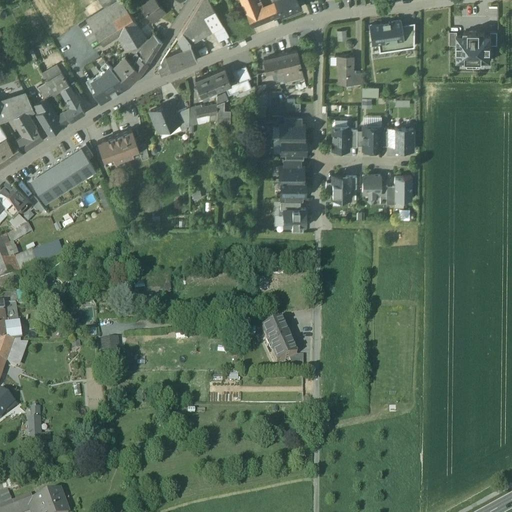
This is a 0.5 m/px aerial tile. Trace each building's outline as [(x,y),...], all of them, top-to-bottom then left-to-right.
[(116,0),(104,8),(86,19),(94,31),(127,8),(121,0),(120,0),(116,0)] [(156,0),(141,0),(139,2),(153,20),(165,11),(156,0)] [(209,0),(201,0),(182,31),(191,42),(212,30),(223,24),(209,0)] [(241,0),(252,25),(268,18),(263,5),(260,0),(241,0)] [(275,0),(263,5),(268,18),(280,13),(275,0)] [(274,0),(275,0),(280,13),(280,14),(301,6),(298,0),(274,0)] [(127,8),(94,31),(102,43),(116,33),(136,21),(127,8)] [(401,20),(388,22),(388,21),(369,24),(369,31),(370,31),(371,43),(386,41),(387,50),(404,47),(401,24),(401,20)] [(136,21),(116,33),(127,47),(136,43),(146,37),(136,21)] [(414,22),(401,24),(404,47),(414,46),(414,22)] [(223,24),(212,30),(219,41),(229,35),(223,24)] [(337,31),(338,40),(347,40),(346,30),(337,31)] [(191,42),(182,31),(177,38),(184,48),(191,46),(189,43),(191,42)] [(464,34),(457,34),(457,44),(457,60),(491,60),(491,45),(491,35),(485,35),(485,32),(464,31),(464,34)] [(149,40),(140,48),(137,50),(142,55),(141,57),(148,62),(162,40),(154,33),(149,40)] [(136,43),(127,47),(132,54),(137,50),(140,48),(136,43)] [(178,50),(184,64),(196,59),(191,46),(184,48),(178,50)] [(142,55),(137,50),(132,54),(139,60),(145,66),(148,62),(141,57),(142,55)] [(178,50),(165,56),(171,70),(184,64),(178,50)] [(297,50),(279,54),(282,68),(284,77),(302,73),(297,50)] [(279,54),(263,58),(267,72),(276,69),(282,68),(279,54)] [(135,65),(125,55),(113,68),(129,84),(141,72),(145,66),(139,60),(135,65)] [(353,55),(337,55),(337,65),(338,65),(338,83),(361,84),(361,72),(355,71),(355,74),(353,74),(353,55)] [(165,56),(161,63),(162,65),(158,68),(161,74),(171,70),(165,56)] [(41,73),(46,82),(52,78),(62,71),(57,63),(41,73)] [(236,80),(237,83),(248,78),(251,77),(246,65),(232,71),(236,80)] [(110,66),(87,81),(91,88),(92,88),(100,102),(129,84),(113,68),(110,66)] [(225,67),(210,73),(216,89),(225,86),(231,83),(231,82),(225,67)] [(284,77),(282,68),(276,69),(279,79),(284,77)] [(62,71),(52,78),(59,89),(61,88),(69,83),(62,71)] [(210,73),(195,79),(198,86),(195,87),(197,91),(197,92),(200,90),(203,98),(209,96),(208,93),(216,89),(210,73)] [(52,78),(46,82),(53,93),(59,89),(52,78)] [(239,93),(252,88),(248,78),(237,83),(236,80),(231,82),(231,83),(225,86),(229,94),(238,91),(239,93)] [(53,93),(46,82),(32,90),(39,101),(45,98),(53,93)] [(79,101),(69,83),(61,88),(72,106),(79,101)] [(266,85),(257,86),(257,93),(267,92),(266,85)] [(362,87),(362,97),(378,97),(378,88),(362,87)] [(225,93),(217,96),(217,104),(217,103),(224,101),(228,100),(225,93)] [(1,103),(0,103),(5,117),(13,115),(17,124),(29,115),(29,114),(34,111),(26,95),(1,103)] [(39,101),(35,103),(39,110),(36,112),(49,133),(62,125),(55,114),(45,98),(39,101)] [(295,98),(287,98),(287,110),(295,111),(295,103),(295,98)] [(372,98),(362,98),(362,108),(372,108),(372,98)] [(72,106),(64,110),(70,120),(85,110),(79,101),(72,106)] [(224,101),(217,103),(217,112),(217,118),(217,123),(227,123),(227,110),(224,110),(224,101)] [(171,102),(151,110),(159,130),(178,122),(179,122),(175,112),(171,102)] [(196,108),(197,116),(209,113),(217,112),(217,103),(217,104),(196,108)] [(266,105),(257,105),(257,116),(265,116),(266,105)] [(189,106),(175,112),(179,122),(178,122),(181,128),(189,125),(189,106)] [(70,120),(64,110),(55,114),(62,125),(70,120)] [(29,115),(17,124),(23,134),(15,139),(17,143),(22,150),(43,137),(29,115)] [(284,123),(280,123),(279,138),(281,138),(303,138),(304,123),(302,123),(284,123)] [(348,147),(349,128),(349,125),(333,125),(333,149),(348,149),(348,147)] [(381,149),(381,145),(381,130),(381,125),(363,125),(363,130),(363,145),(363,149),(381,149)] [(8,126),(2,129),(4,133),(6,137),(13,146),(17,143),(15,139),(8,126)] [(357,145),(357,130),(357,128),(349,128),(348,147),(357,146),(357,145)] [(394,128),(394,145),(393,145),(393,149),(413,149),(413,128),(394,128)] [(132,129),(98,141),(106,163),(139,151),(140,151),(138,146),(132,129)] [(13,146),(6,137),(2,140),(0,140),(0,147),(8,160),(22,150),(17,143),(13,146)] [(303,138),(281,138),(281,153),(285,153),(303,153),(305,153),(305,138),(303,138)] [(145,143),(138,146),(140,151),(139,151),(142,160),(149,158),(145,143)] [(81,148),(88,159),(93,156),(86,144),(81,148)] [(85,175),(94,169),(88,159),(81,148),(71,154),(85,175)] [(75,181),(85,175),(71,154),(61,160),(75,181)] [(65,187),(75,181),(61,160),(52,166),(65,187)] [(283,165),(279,165),(279,181),(281,181),(281,180),(303,180),(303,165),(301,165),(283,165)] [(55,193),(65,187),(52,166),(42,173),(55,193)] [(45,200),(55,193),(42,173),(32,179),(40,191),(45,200)] [(332,175),(332,182),(332,197),(333,197),(341,197),(342,199),(350,199),(351,188),(357,188),(357,176),(343,176),(343,175),(332,175)] [(381,176),(363,175),(363,193),(369,193),(369,196),(374,196),(374,193),(380,193),(380,186),(381,176)] [(394,177),(394,186),(394,199),(404,199),(404,198),(412,198),(412,176),(403,176),(403,177),(394,177)] [(35,194),(40,191),(32,179),(27,182),(35,194)] [(303,180),(281,180),(281,181),(281,195),(285,195),(303,196),(305,196),(305,180),(303,180)] [(30,199),(15,185),(10,190),(7,189),(5,191),(5,194),(1,199),(15,213),(17,215),(18,214),(21,214),(26,209),(26,206),(30,202),(31,201),(30,199)] [(97,188),(102,201),(109,198),(104,185),(97,188)] [(394,186),(386,186),(386,203),(394,204),(394,199),(394,186)] [(44,208),(34,195),(30,199),(31,201),(30,202),(40,212),(44,208)] [(1,199),(0,198),(0,208),(4,212),(10,218),(15,213),(1,199)] [(301,208),(301,201),(285,201),(280,201),(280,209),(283,209),(283,208),(298,209),(298,208),(301,208)] [(301,208),(298,208),(298,209),(283,208),(283,209),(283,225),(292,226),(292,231),(303,232),(303,226),(304,226),(304,216),(306,216),(306,208),(301,208)] [(27,221),(33,216),(29,211),(23,217),(27,221)] [(17,215),(15,213),(10,218),(13,221),(9,226),(15,231),(22,227),(27,224),(17,215)] [(27,224),(22,227),(26,235),(32,232),(27,224)] [(15,231),(5,236),(9,244),(13,242),(26,235),(22,227),(15,231)] [(9,244),(5,236),(0,239),(0,278),(19,272),(14,259),(10,249),(9,244)] [(57,243),(14,259),(19,272),(61,255),(61,254),(57,243)] [(0,287),(1,288),(22,280),(19,272),(0,278),(0,287)] [(146,302),(170,299),(170,294),(172,294),(169,274),(160,275),(160,278),(134,281),(135,290),(144,289),(146,302)] [(16,304),(2,306),(4,322),(18,321),(16,304)] [(296,356),(281,321),(261,330),(276,365),(288,359),(296,356)] [(19,324),(5,326),(7,342),(14,341),(21,340),(19,324)] [(102,343),(104,356),(119,353),(117,340),(102,343)] [(7,342),(0,342),(0,380),(14,341),(7,342)] [(296,356),(288,359),(291,365),(291,371),(303,371),(303,356),(297,356),(296,356)] [(0,390),(0,389),(0,419),(1,419),(6,414),(15,404),(0,390)] [(15,404),(6,414),(7,414),(18,406),(15,404)] [(39,408),(32,408),(33,420),(29,420),(30,442),(40,442),(39,408)] [(142,447),(131,449),(133,458),(144,456),(144,453),(148,452),(147,448),(143,449),(142,447)] [(16,457),(1,460),(3,470),(18,467),(16,457)] [(17,476),(3,480),(6,491),(20,487),(17,476)] [(66,511),(58,491),(33,501),(36,509),(36,511),(66,511)] [(33,501),(14,507),(16,511),(28,511),(36,509),(33,501)]
